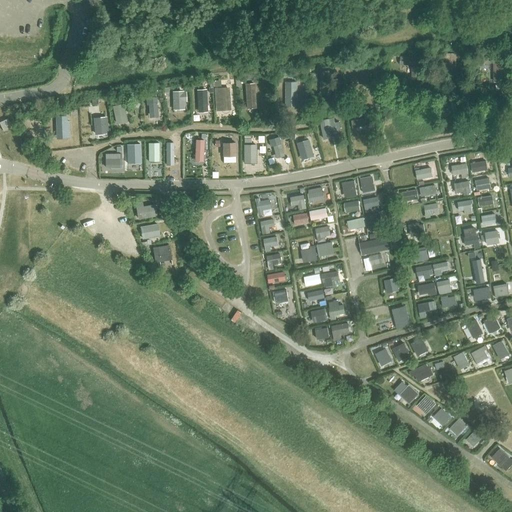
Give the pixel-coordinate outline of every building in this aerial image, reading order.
[(446,56),(446,68),(455,68),(456,57),(458,57),(458,54),(444,54),(444,57),(446,56)] [(410,65),(410,75),(420,76),(420,65),(420,56),(400,56),(400,65),(410,65)] [(494,58),(494,82),(506,81),(505,58),(494,58)] [(320,93),(330,92),(330,72),(321,72),(320,93)] [(368,87),(368,80),(362,80),(362,77),(351,77),(351,87),(368,87)] [(286,105),(296,105),(297,82),(286,82),(286,105)] [(244,83),(246,109),(256,108),(254,83),(244,83)] [(216,94),(217,104),(221,104),(222,109),(229,108),(228,88),(216,89),(216,94)] [(199,111),(206,110),(205,89),(198,90),(199,111)] [(183,100),(186,99),(185,92),(173,93),(173,109),(183,109),(183,100)] [(150,117),(158,116),(156,97),(146,98),(146,105),(149,105),(150,117)] [(117,122),(126,120),(123,105),(114,107),(117,122)] [(74,124),(85,124),(86,111),(73,111),(74,124)] [(57,131),(67,130),(66,116),(56,117),(57,131)] [(107,117),(93,118),(95,135),(109,133),(107,117)] [(334,117),(320,120),(324,139),(332,137),(330,131),(340,129),(339,122),(335,122),(334,117)] [(373,117),(352,120),(353,128),(374,125),(373,117)] [(11,127),(7,119),(0,122),(0,124),(3,131),(11,127)] [(276,157),(284,156),(279,137),(268,139),(270,147),(273,146),(276,157)] [(204,140),(196,140),(195,160),(203,161),(204,140)] [(222,155),(236,155),(235,143),(229,143),(229,140),(223,140),(223,143),(222,143),(222,155)] [(302,158),(313,155),(309,140),(298,143),(302,158)] [(140,156),(139,152),(142,152),(142,142),(128,142),(129,156),(140,156)] [(167,160),(177,160),(177,142),(167,142),(167,160)] [(159,162),(159,143),(148,143),(148,162),(159,162)] [(245,162),(256,162),(256,145),(245,145),(245,162)] [(119,160),(123,160),(122,154),(105,154),(106,167),(119,167),(119,160)] [(487,169),(485,161),(471,164),(473,172),(487,169)] [(468,177),(466,164),(452,166),(453,174),(461,173),(463,178),(468,177)] [(432,176),(431,168),(415,171),(417,179),(432,176)] [(415,180),(413,171),(399,174),(400,183),(415,180)] [(491,187),(489,178),(476,180),(477,189),(491,187)] [(374,191),(372,180),(362,182),(364,193),(374,191)] [(346,197),(356,195),(354,181),(344,182),(346,197)] [(456,192),(463,192),(464,195),(471,194),(468,181),(454,183),(456,192)] [(436,193),(435,185),(420,187),(422,196),(436,193)] [(418,198),(417,189),(402,192),(404,201),(418,198)] [(309,202),(324,200),(322,191),(308,193),(309,202)] [(299,209),(306,208),(304,195),(291,197),(292,205),(298,204),(299,209)] [(493,203),(492,196),(478,198),(479,206),(493,203)] [(378,205),(377,197),(363,199),(366,212),(372,210),(371,206),(378,205)] [(263,209),(271,208),(269,200),(260,202),(259,198),(256,199),(259,215),(264,214),(263,209)] [(473,199),(458,202),(460,210),(464,210),(466,215),(472,213),(471,208),(471,203),(473,203),(473,199)] [(142,201),(135,202),(137,219),(157,216),(155,205),(143,206),(142,201)] [(347,211),(360,208),(358,201),(345,203),(347,211)] [(438,212),(437,204),(424,205),(426,217),(430,217),(429,213),(438,212)] [(423,219),(420,206),(406,209),(407,218),(414,216),(415,221),(423,219)] [(312,219),(327,216),(325,208),(310,211),(312,219)] [(295,224),(308,222),(307,213),(294,215),(295,224)] [(381,223),(380,214),(368,216),(370,230),(376,229),(375,224),(381,223)] [(491,214),(481,216),(483,225),(496,222),(495,216),(492,216),(491,214)] [(349,229),(365,226),(363,218),(348,221),(349,229)] [(269,227),(275,226),(274,219),(261,221),(263,234),(270,232),(269,227)] [(442,229),(441,221),(427,224),(429,232),(442,229)] [(419,223),(409,225),(411,235),(425,232),(423,224),(419,225),(419,223)] [(157,224),(141,226),(143,238),(159,236),(157,224)] [(324,235),(330,234),(329,226),(316,229),(318,241),(325,240),(324,235)] [(309,243),(314,242),(311,230),(298,233),(300,241),(308,240),(309,243)] [(499,242),(497,230),(485,233),(487,244),(499,242)] [(477,234),(465,237),(466,245),(474,243),(475,248),(480,247),(477,234)] [(270,246),(278,245),(277,236),(264,239),(266,251),(271,251),(270,246)] [(392,248),(390,236),(359,243),(362,255),(392,248)] [(319,255),(334,252),(332,242),(317,245),(319,255)] [(171,259),(169,245),(153,247),(155,262),(171,259)] [(314,246),(310,247),(310,249),(302,251),(304,260),(316,258),(314,246)] [(445,254),(444,246),(431,249),(433,257),(445,254)] [(428,258),(425,247),(416,249),(417,251),(413,252),(415,261),(428,258)] [(267,256),(269,269),(274,269),(273,263),(281,262),(280,254),(267,256)] [(377,254),(370,256),(372,265),(380,263),(377,254)] [(442,274),(441,271),(448,269),(447,261),(433,264),(435,275),(442,274)] [(423,274),(424,278),(430,277),(430,273),(432,272),(431,264),(416,267),(417,275),(423,274)] [(505,275),(503,269),(499,270),(493,271),(491,271),(493,281),(498,280),(498,276),(505,275)] [(471,272),(472,281),(486,278),(484,270),(471,272)] [(335,280),(339,279),(337,271),(322,274),(324,282),(326,282),(327,288),(336,286),(335,280)] [(269,282),(284,280),(283,272),(267,275),(269,282)] [(306,285),(321,282),(319,274),(305,277),(306,285)] [(387,292),(398,290),(396,279),(385,281),(387,292)] [(451,292),(449,279),(437,282),(440,294),(451,292)] [(436,294),(434,283),(419,286),(420,294),(430,292),(431,295),(436,294)] [(508,294),(507,284),(493,286),(495,297),(508,294)] [(378,295),(375,285),(365,287),(367,298),(378,295)] [(490,297),(489,287),(474,289),(476,299),(490,297)] [(309,301),(325,298),(323,289),(307,293),(309,301)] [(276,303),(288,300),(286,290),(274,292),(276,303)] [(448,298),(447,296),(441,297),(443,307),(456,304),(455,296),(448,298)] [(383,310),(381,299),(367,302),(369,312),(383,310)] [(335,315),(344,313),(343,305),(340,305),(339,300),(329,302),(330,307),(329,307),(331,319),(336,318),(335,315)] [(436,308),(434,301),(418,304),(421,318),(426,317),(425,310),(436,308)] [(314,321),(327,319),(324,309),(312,312),(314,321)] [(393,322),(409,318),(407,311),(391,314),(393,322)] [(489,332),(491,331),(500,327),(494,315),(483,321),(489,332)] [(374,327),(387,324),(385,316),(372,319),(374,327)] [(473,337),(482,332),(476,320),(466,324),(473,337)] [(340,334),(349,332),(347,322),(332,325),(334,340),(341,339),(340,334)] [(327,328),(322,329),(321,327),(315,328),(317,339),(329,336),(327,328)] [(441,333),(430,338),(435,348),(446,343),(441,333)] [(428,349),(423,338),(411,344),(416,354),(428,349)] [(508,353),(502,341),(493,346),(499,358),(508,353)] [(410,354),(404,343),(393,349),(398,359),(410,354)] [(485,346),(472,353),(476,361),(477,363),(488,357),(487,355),(484,349),(486,347),(485,346)] [(392,359),(386,349),(375,354),(381,365),(392,359)] [(463,352),(459,354),(454,357),(459,368),(469,363),(463,352)] [(373,365),(369,356),(361,360),(360,358),(356,359),(362,371),(373,365)] [(431,374),(427,364),(415,370),(419,380),(431,374)] [(402,382),(393,373),(386,381),(395,389),(402,382)] [(468,411),(491,393),(482,383),(460,402),(468,411)] [(418,394),(409,385),(401,393),(411,402),(418,394)] [(435,404),(426,395),(418,404),(427,412),(435,404)] [(450,417),(442,408),(436,414),(445,422),(450,417)] [(497,414),(492,409),(489,412),(494,417),(497,414)] [(466,426),(459,418),(450,427),(458,435),(466,426)] [(482,438),(476,432),(475,431),(467,438),(474,446),(482,438)] [(510,458),(500,449),(493,456),(502,465),(510,458)]
